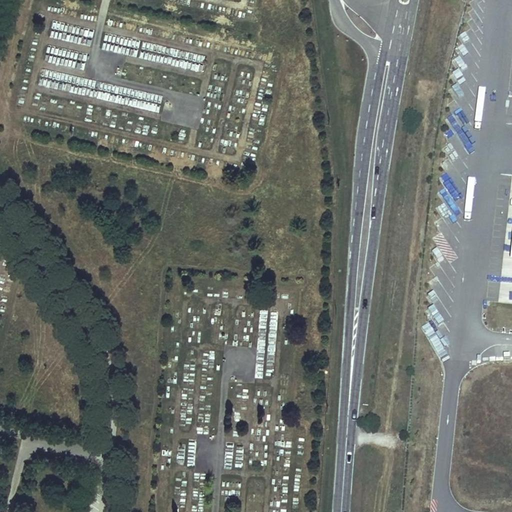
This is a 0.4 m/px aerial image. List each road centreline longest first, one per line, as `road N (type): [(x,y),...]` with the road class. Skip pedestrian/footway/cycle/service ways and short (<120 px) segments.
road 1 (secondary): [(346,435),(405,44)]
road 2 (secondary): [(384,52),(353,258),(346,435)]
